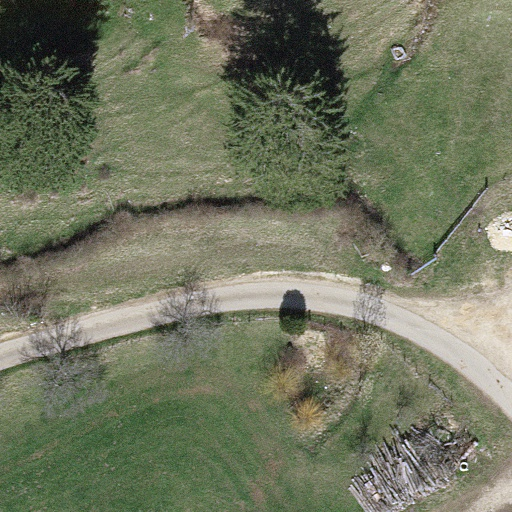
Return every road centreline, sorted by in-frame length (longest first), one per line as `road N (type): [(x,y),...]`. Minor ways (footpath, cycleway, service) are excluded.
road 1 (track): [(511,377),(406,310),(301,292),(176,308),(0,352)]
road 2 (track): [(0,288),(49,274),(176,261),(254,272),(301,292)]
